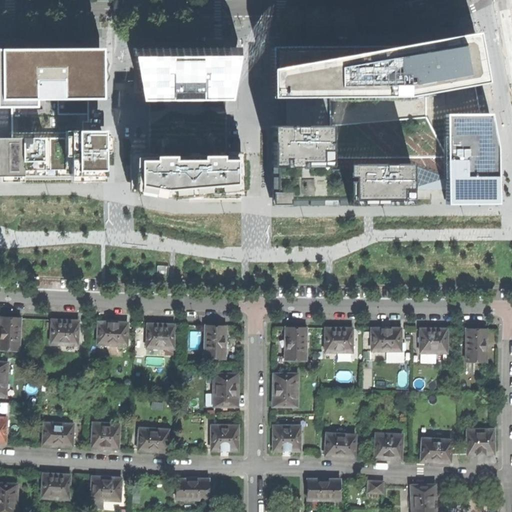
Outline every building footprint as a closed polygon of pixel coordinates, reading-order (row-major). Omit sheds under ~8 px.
[(474,85),(487,82),(477,32),(393,46),(272,46),(272,68),(272,98),(278,98),(285,98),(410,97),(474,85)] [(136,62),(142,101),(151,101),(234,99),(240,61),(241,48),(134,50),(136,62)] [(98,100),(97,49),(0,49),(0,100),(7,100),(10,100),(11,138),(83,138),(83,122),(88,122),(88,100),(98,100)] [(410,97),(285,98),(286,126),(330,125),(331,164),(351,164),(408,163),(409,190),(446,188),(446,158),(446,114),(446,103),(478,103),(474,85),(410,97)] [(229,152),(228,99),(151,101),(151,152),(229,152)] [(478,103),(446,103),(446,114),(446,158),(446,188),(446,204),(497,204),(496,176),(496,149),(490,114),(479,114),(478,103)] [(286,126),(271,126),(271,166),(271,206),(351,205),(410,204),(409,190),(408,163),(351,164),(331,164),(330,125),(286,126)] [(103,138),(0,139),(0,177),(70,177),(69,179),(103,179),(103,138)] [(245,193),(244,151),(131,154),(131,188),(164,196),(245,193)] [(0,271),(58,272),(57,247),(0,247),(0,271)] [(20,318),(0,317),(0,324),(0,349),(19,350),(20,318)] [(65,321),(52,320),(51,343),(77,345),(78,321),(65,321)] [(113,323),(99,322),(98,344),(126,345),(127,323),(113,323)] [(161,324),(148,324),(147,347),(173,348),(174,325),(161,324)] [(206,326),(205,358),(225,358),(225,343),(225,326),(206,326)] [(285,343),(285,360),(305,360),(306,328),(286,327),(285,343)] [(325,328),(325,352),(352,352),(352,329),(338,328),(325,328)] [(371,328),(371,351),(401,351),(401,329),(385,329),(371,328)] [(420,329),(420,353),(446,353),(447,329),(433,329),(420,329)] [(466,329),(466,361),(486,362),(486,345),(486,330),(466,329)] [(214,374),(213,406),(237,406),(238,391),(238,374),(214,374)] [(273,389),(273,406),(296,407),(298,375),(274,374),(273,389)] [(73,425),(44,423),(43,445),(57,446),(72,447),(73,425)] [(119,425),(93,423),(92,448),(105,448),(118,449),(119,425)] [(211,426),(211,450),(225,451),(238,451),(238,426),(211,426)] [(274,426),(273,451),(287,451),(299,451),(300,426),(274,426)] [(168,430),(139,429),(138,450),(152,451),(167,452),(168,430)] [(467,430),(467,448),(467,454),(467,455),(480,455),(494,455),(493,430),(467,430)] [(326,434),(325,456),(339,456),(354,457),(355,435),(326,434)] [(402,435),(376,434),(374,458),(387,459),(401,460),(402,435)] [(451,441),(422,439),(421,461),(434,462),(450,462),(450,454),(451,448),(451,441)] [(56,475),(43,474),(41,497),(68,499),(70,476),(56,475)] [(107,478),(92,477),(91,499),(120,500),(121,479),(107,478)] [(176,479),(176,499),(208,500),(208,480),(192,479),(176,479)] [(307,480),(307,500),(339,500),(339,480),(323,480),(307,480)] [(383,482),(368,481),(368,493),(382,493),(383,482)] [(15,511),(17,485),(0,483),(0,511),(15,511)] [(435,485),(411,486),(411,511),(435,511),(435,501),(435,485)] [(92,508),(105,509),(106,501),(93,501),(92,508)]
